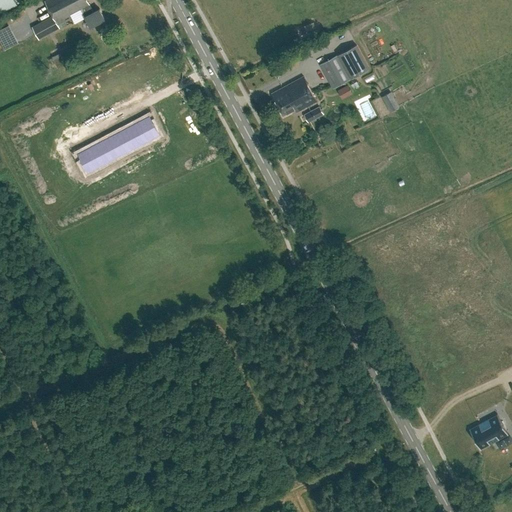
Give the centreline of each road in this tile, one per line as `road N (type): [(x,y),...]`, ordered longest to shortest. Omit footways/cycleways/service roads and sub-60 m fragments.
road 1 (tertiary): [(450,511),(176,0)]
road 2 (track): [(79,511),(0,336)]
